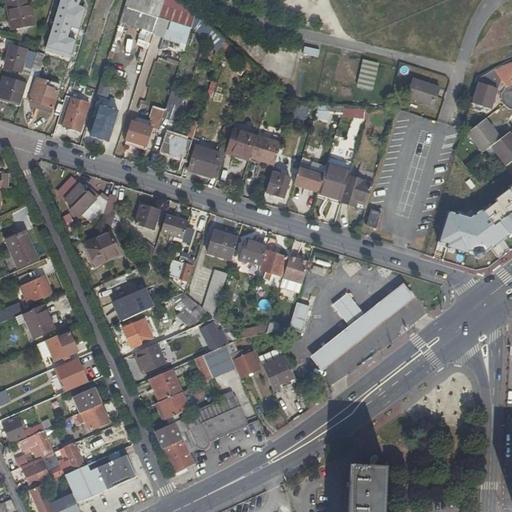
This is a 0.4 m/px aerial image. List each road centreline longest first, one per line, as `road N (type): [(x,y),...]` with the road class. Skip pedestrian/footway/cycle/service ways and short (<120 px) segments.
road 1 (residential): [(486,286),(19,140)]
road 2 (residential): [(176,510),(19,140)]
road 3 (primary): [(486,286),(322,420),(176,510)]
road 4 (primary): [(176,510),(293,464),(466,337)]
road 5 (unknown): [(419,341),(365,287),(346,287),(329,299),(324,325),(361,388)]
